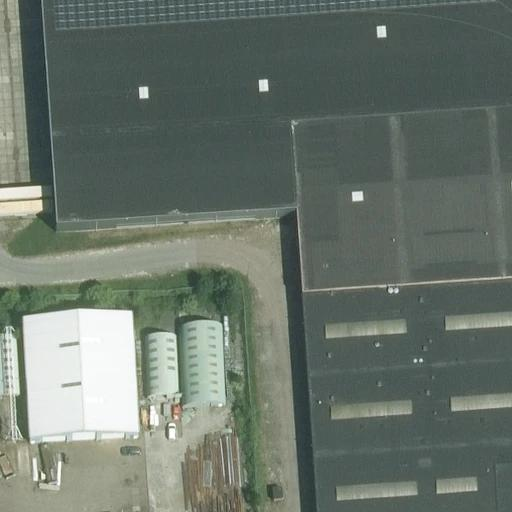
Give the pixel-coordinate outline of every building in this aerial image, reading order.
[(292,129),(284,0),(39,0),(56,234),(295,218),(294,204),(297,204),(292,129)] [(511,0),(284,0),(292,129),(511,113),(511,0)] [(297,204),(317,511),(511,511),(511,113),(292,129),(297,204)] [(28,446),(138,440),(132,320),(22,325),(28,446)] [(222,327),(178,330),(182,410),(226,407),(222,327)] [(147,402),(177,401),(175,339),(145,340),(147,402)] [(14,340),(0,341),(0,401),(18,400),(14,340)]
